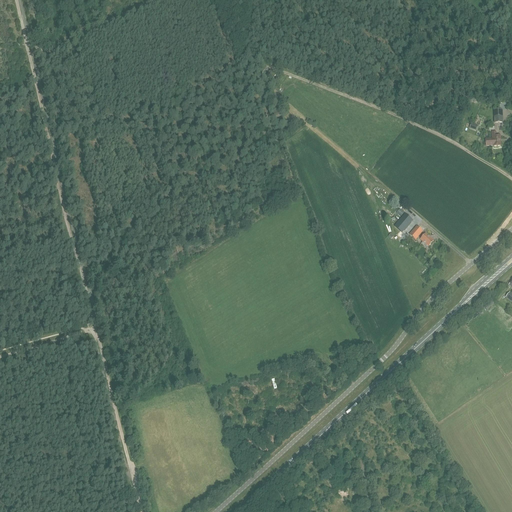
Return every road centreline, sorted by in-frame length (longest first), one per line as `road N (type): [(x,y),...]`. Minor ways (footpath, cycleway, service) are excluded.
road 1 (track): [(142,511),(15,0)]
road 2 (unclassified): [(215,511),(511,229)]
road 3 (primary): [(252,497),(473,294)]
road 4 (track): [(511,178),(440,135),(287,75)]
